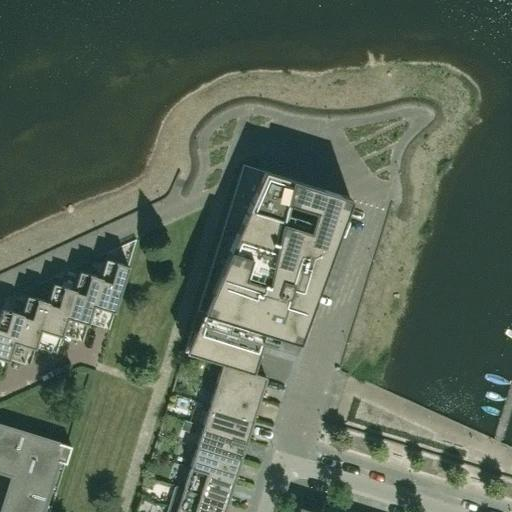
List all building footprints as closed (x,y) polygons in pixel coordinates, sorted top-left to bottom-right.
[(264,332),(297,342),(349,199),(242,164),(232,195),(183,352),(217,362),(251,373),(264,332)] [(86,324),(107,259),(105,259),(99,277),(80,271),(60,336),(61,336),(67,318),(86,324)] [(113,312),(127,266),(107,259),(86,324),(87,324),(93,306),(113,312)] [(34,348),(40,330),(60,336),(80,271),(79,271),(73,289),(54,284),(33,348),(34,348)] [(33,348),(54,284),(52,283),(47,302),(27,296),(7,360),(8,361),(14,342),(33,348)] [(0,358),(7,360),(27,296),(26,295),(20,314),(1,308),(0,309),(0,358)] [(265,377),(251,373),(217,362),(215,369),(219,370),(215,384),(259,398),(265,377)] [(252,419),(259,398),(215,384),(215,385),(210,383),(208,390),(213,391),(208,405),(252,419)] [(252,419),(208,405),(204,404),(202,410),(206,412),(202,426),(246,439),(252,419)] [(189,422),(186,432),(194,435),(196,431),(198,425),(189,422)] [(0,511),(42,511),(58,461),(65,464),(70,446),(0,424),(0,472),(11,476),(6,475),(5,480),(9,481),(0,510),(0,511)] [(246,439),(202,426),(198,425),(196,431),(200,432),(195,447),(239,460),(246,439)] [(239,460),(195,447),(191,445),(189,451),(193,453),(189,467),(233,481),(239,460)] [(226,501),(233,481),(189,467),(185,466),(183,472),(187,473),(182,488),(226,501)] [(223,511),(226,501),(182,488),(175,485),(168,506),(187,511),(223,511)] [(319,511),(323,502),(302,495),(296,511),(319,511)] [(342,511),(344,508),(323,502),(319,511),(342,511)]
